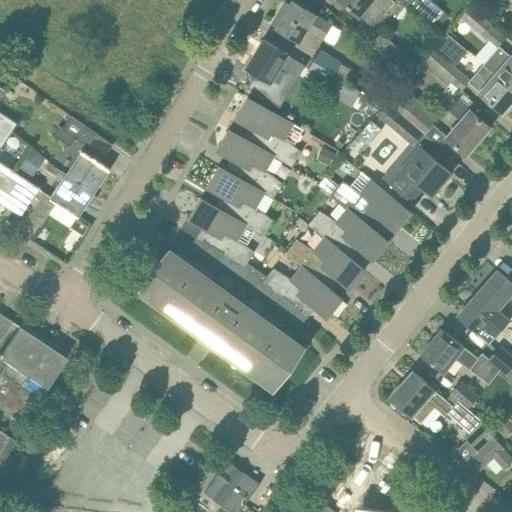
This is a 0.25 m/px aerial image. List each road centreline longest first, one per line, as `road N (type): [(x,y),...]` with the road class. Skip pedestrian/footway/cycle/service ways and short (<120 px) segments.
road 1 (residential): [(66,304),(250,0)]
road 2 (residential): [(290,447),(256,437),(66,304)]
road 3 (residential): [(349,387),(511,184)]
road 4 (residential): [(502,511),(349,387)]
